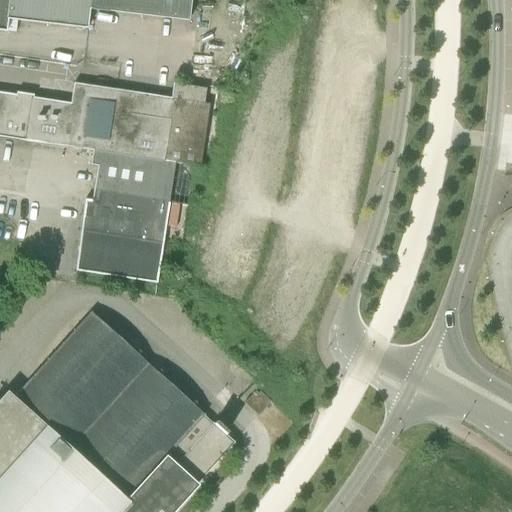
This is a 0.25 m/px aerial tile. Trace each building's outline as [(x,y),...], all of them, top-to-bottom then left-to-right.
[(0,0),(0,31),(4,32),(6,20),(87,28),(89,10),(89,0),(0,0)] [(188,0),(89,0),(89,10),(186,22),(188,0)] [(57,95),(71,97),(74,78),(47,74),(46,82),(58,85),(57,95)] [(174,163),(199,167),(208,105),(203,105),(206,89),(173,84),(171,99),(74,84),(71,104),(32,99),(33,96),(17,94),(16,96),(0,93),(0,136),(92,150),(174,163)] [(160,253),(168,202),(174,163),(92,150),(90,168),(94,168),(91,191),(90,200),(86,200),(83,217),(79,242),(160,253)] [(79,242),(75,270),(156,282),(160,253),(79,242)] [(171,511),(173,510),(234,443),(233,442),(236,439),(228,431),(227,432),(216,422),(213,425),(204,416),(91,313),(13,398),(7,392),(0,399),(0,511),(171,511)] [(271,402),(257,390),(244,404),(258,416),(271,402)]
